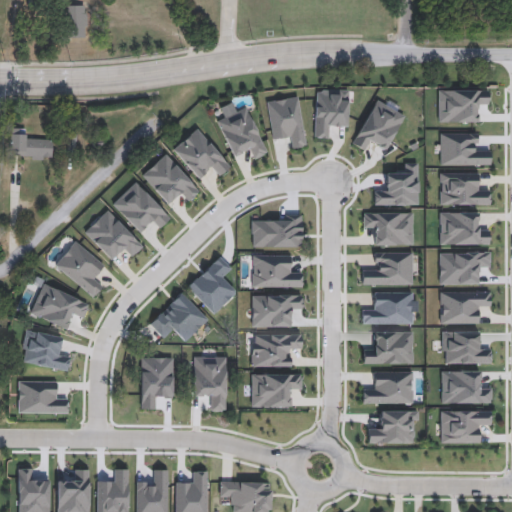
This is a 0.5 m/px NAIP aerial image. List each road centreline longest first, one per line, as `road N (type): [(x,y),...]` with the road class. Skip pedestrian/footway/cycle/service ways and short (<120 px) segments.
road 1 (tertiary): [(0,79),(114,78),(310,54),(511,52)]
road 2 (residential): [(97,438),(99,360),(134,295),(236,199),(273,185),(330,182)]
road 3 (residential): [(0,438),(200,438),(295,462)]
road 4 (residential): [(323,443),(331,407),(330,182)]
road 5 (residential): [(156,123),(0,270)]
road 6 (residential): [(342,474),(401,485),(511,485)]
road 7 (residential): [(301,483),(317,491),(335,485),(343,462),(334,447),(303,448),(295,462),(301,483)]
